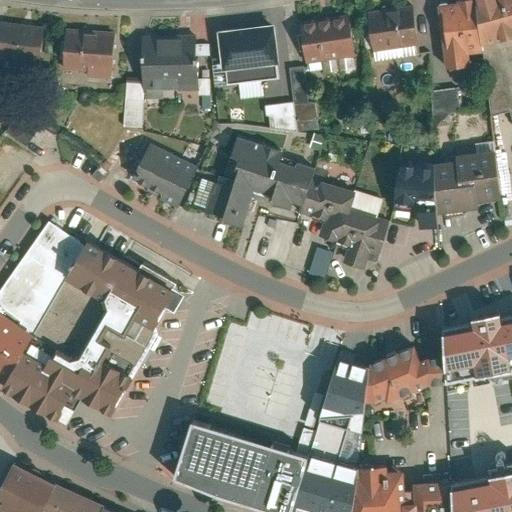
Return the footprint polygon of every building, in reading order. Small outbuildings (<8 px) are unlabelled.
[(463,0),(424,0),(429,58),(457,56),(455,31),(468,28),(463,0)] [(511,3),(511,0),(463,0),(468,28),(511,16),(511,3)] [(373,53),(420,48),(415,5),(368,11),(373,53)] [(298,20),(300,61),(353,58),(351,17),(298,20)] [(40,24),(0,18),(0,56),(35,61),(40,24)] [(244,80),(278,78),(274,24),(212,29),(217,85),(244,83),(244,80)] [(113,29),(65,25),(62,63),(86,65),(85,76),(109,77),(113,29)] [(193,29),(143,30),(144,74),(144,83),(195,81),(193,29)] [(511,117),(511,41),(489,47),(504,119),(511,117)] [(144,74),(125,74),(122,122),(142,122),(144,83),(144,74)] [(294,102),(266,104),(268,129),(296,126),(294,102)] [(39,119),(19,106),(5,128),(25,141),(39,119)] [(231,135),(207,216),(242,226),(252,191),(269,196),(265,208),(323,225),(319,238),(354,249),(349,265),(363,269),(366,258),(376,261),(389,220),(377,216),(382,198),(312,177),(315,169),(280,159),(282,150),(231,135)] [(195,162),(146,139),(129,174),(156,187),(153,196),(174,206),(195,162)] [(458,212),(457,206),(477,204),(477,198),(499,196),(495,155),(458,158),(458,164),(436,164),(400,161),(397,206),(422,210),(422,228),(438,226),(437,214),(458,212)] [(71,237),(33,211),(0,257),(0,362),(8,346),(54,269),(71,237)] [(162,279),(75,231),(71,237),(54,269),(141,317),(162,279)] [(308,272),(326,278),(335,252),(317,246),(308,272)] [(54,269),(8,346),(32,358),(40,343),(61,354),(69,339),(119,365),(141,317),(54,269)] [(511,316),(439,331),(442,382),(511,367),(511,316)] [(32,358),(8,346),(0,362),(0,381),(53,409),(64,387),(98,405),(119,365),(69,339),(61,354),(40,343),(32,358)] [(413,347),(365,363),(356,410),(426,386),(425,359),(411,363),(413,347)] [(317,412),(301,408),(287,451),(271,505),(293,511),(334,511),(339,484),(342,459),(356,458),(356,410),(364,368),(337,359),(317,412)] [(213,429),(187,423),(170,476),(193,485),(213,429)] [(253,441),(213,429),(193,485),(236,496),(253,441)] [(287,451),(253,441),(236,496),(271,505),(287,451)] [(356,458),(342,459),(339,484),(334,511),(435,511),(433,470),(400,472),(401,487),(397,487),(393,487),(393,466),(374,468),(374,457),(356,458)] [(40,511),(53,488),(13,466),(0,490),(0,511),(1,511),(40,511)] [(511,511),(511,471),(446,488),(447,511),(511,511)] [(88,511),(92,503),(53,488),(40,511),(88,511)] [(113,511),(92,503),(88,511),(113,511)]
